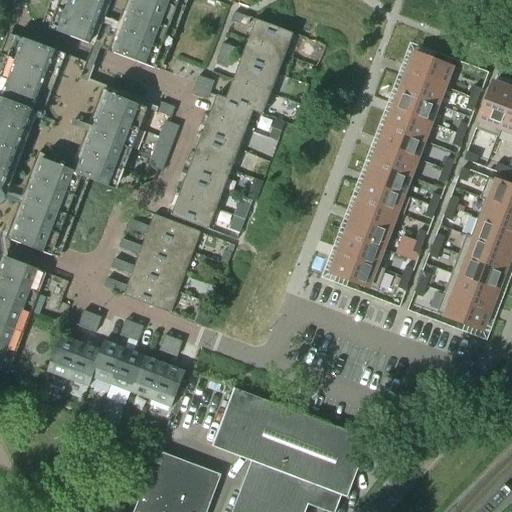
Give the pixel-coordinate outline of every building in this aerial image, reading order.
[(208,0),(213,2),(214,0),(64,0),(53,31),(149,68),(174,0),(208,0)] [(246,28),(249,19),(234,13),(231,22),(246,28)] [(284,55),(292,34),(256,21),(248,42),(284,55)] [(142,108),(127,102),(100,92),(102,86),(88,81),(87,85),(80,82),(86,64),(19,39),(0,88),(0,214),(6,217),(0,233),(0,237),(48,255),(77,176),(111,189),(142,108)] [(276,75),(284,55),(248,42),(241,62),(276,75)] [(234,59),(237,50),(222,45),(219,53),(234,59)] [(230,68),(234,59),(219,53),(216,62),(230,68)] [(435,62),(414,54),(406,74),(443,88),(451,68),(435,62)] [(269,95),(276,75),(241,62),(233,81),(269,95)] [(400,91),(400,92),(436,106),(443,88),(406,74),(400,91)] [(210,91),(213,82),(198,77),(195,86),(210,91)] [(261,116),(269,95),(233,81),(226,100),(226,101),(252,111),(252,112),(261,116)] [(511,91),(492,84),(475,130),(497,138),(501,129),(500,129),(511,95),(511,91)] [(206,100),(210,91),(195,86),(192,94),(206,100)] [(481,90),(473,87),(469,98),(477,101),(481,90)] [(400,92),(393,110),(429,124),(436,106),(400,92)] [(511,95),(500,129),(501,129),(511,133),(511,95)] [(245,130),(252,112),(252,111),(226,101),(226,100),(217,97),(209,116),(245,130)] [(469,98),(465,109),(472,112),(477,101),(469,98)] [(393,110),(386,128),(423,142),(429,124),(393,110)] [(237,150),(245,130),(209,116),(202,136),(237,150)] [(172,144),(179,127),(165,122),(158,138),(172,144)] [(467,126),(460,123),(455,134),(463,137),(467,126)] [(380,144),(379,146),(416,160),(423,142),(386,128),(380,144)] [(455,134),(451,145),(459,148),(463,137),(455,134)] [(230,170),(237,150),(202,136),(194,157),(230,170)] [(162,172),(170,149),(156,144),(148,167),(162,172)] [(416,160),(379,146),(372,164),(409,178),(416,160)] [(478,157),(467,153),(464,160),(475,165),(478,157)] [(222,190),(230,170),(194,157),(187,177),(222,190)] [(454,162),(446,159),(442,170),(450,173),(454,162)] [(371,168),(366,182),(402,196),(409,178),(372,164),(371,168)] [(508,168),(496,164),(494,172),(505,176),(508,168)] [(469,172),(461,169),(457,180),(465,183),(469,172)] [(442,170),(437,181),(445,184),(450,173),(442,170)] [(214,210),(222,190),(187,177),(179,197),(214,210)] [(511,187),(487,178),(479,199),(483,201),(484,200),(511,210),(511,187)] [(363,190),(359,200),(395,214),(402,196),(366,182),(363,190)] [(432,195),(428,206),(436,209),(440,198),(432,195)] [(207,231),(214,210),(179,197),(171,217),(207,231)] [(459,199),(451,197),(447,208),(454,211),(459,199)] [(395,214),(359,200),(354,212),(352,218),(389,232),(395,214)] [(483,201),(477,219),(511,232),(511,210),(484,200),(483,201)] [(239,234),(249,208),(236,203),(231,216),(234,217),(229,230),(239,234)] [(428,206),(424,217),(432,220),(436,209),(428,206)] [(447,208),(442,219),(450,222),(454,211),(447,208)] [(191,254),(199,233),(154,216),(146,237),(191,254)] [(346,235),(345,236),(382,250),(389,232),(352,218),(346,235)] [(470,237),(469,238),(511,254),(511,250),(511,232),(477,219),(470,237)] [(137,233),(140,225),(128,221),(125,228),(137,233)] [(419,231),(415,242),(422,245),(427,234),(419,231)] [(436,235),(432,246),(440,249),(444,238),(436,235)] [(345,236),(338,254),(375,268),(382,250),(345,236)] [(466,236),(458,256),(503,273),(511,254),(469,238),(470,237),(466,236)] [(184,273),(191,254),(146,237),(139,256),(184,273)] [(130,253),(132,245),(121,241),(118,248),(130,253)] [(415,242),(410,253),(418,256),(422,245),(415,242)] [(432,246),(428,257),(436,260),(440,249),(432,246)] [(337,257),(331,274),(367,288),(375,268),(338,254),(337,257)] [(176,293),(184,273),(139,256),(131,276),(176,293)] [(458,256),(451,275),(496,292),(503,273),(458,256)] [(0,371),(3,373),(41,272),(6,259),(0,273),(0,371)] [(122,272),(125,265),(113,260),(110,268),(122,272)] [(413,269),(405,266),(401,278),(409,281),(413,269)] [(430,276),(422,273),(418,284),(425,287),(430,276)] [(451,275),(443,294),(489,311),(496,292),(451,275)] [(168,314),(176,293),(131,276),(123,297),(168,314)] [(401,278),(397,289),(404,292),(409,281),(401,278)] [(115,292),(117,285),(106,280),(103,288),(115,292)] [(418,284),(413,295),(421,298),(425,287),(418,284)] [(443,294),(436,314),(481,331),(489,311),(443,294)] [(86,330),(92,315),(83,312),(77,327),(86,330)] [(95,333),(101,318),(92,315),(86,330),(95,333)] [(128,339),(134,324),(125,321),(119,336),(128,339)] [(137,343),(142,328),(134,324),(128,339),(137,343)] [(67,380),(81,344),(60,336),(47,372),(67,380)] [(168,354),(173,339),(164,336),(159,351),(168,354)] [(176,357),(182,342),(173,339),(168,354),(176,357)] [(110,386),(124,350),(103,342),(99,351),(101,352),(91,378),(92,378),(110,386)] [(91,378),(101,352),(99,351),(81,344),(67,380),(88,388),(92,378),(91,378)] [(130,393),(144,358),(124,350),(110,386),(130,393)] [(150,400),(163,365),(144,358),(130,393),(150,400)] [(171,408),(184,373),(163,365),(150,400),(171,408)] [(346,498),(368,440),(234,390),(212,448),(251,462),(231,511),(304,511),(307,505),(324,511),(334,511),(341,496),(346,498)] [(133,511),(206,511),(220,476),(156,452),(133,511)]
